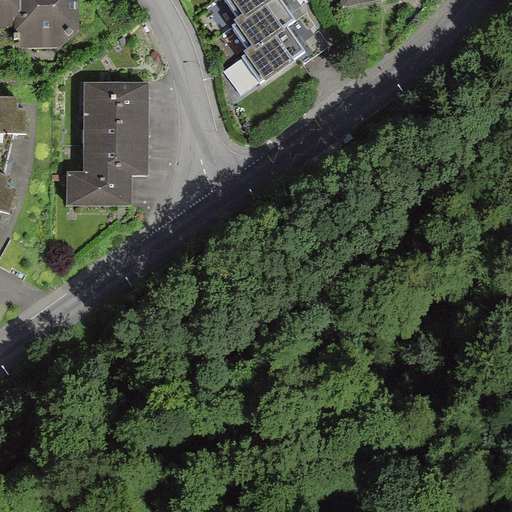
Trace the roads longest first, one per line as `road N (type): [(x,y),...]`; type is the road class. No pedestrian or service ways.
road 1 (residential): [(483,0),(354,114),(213,207)]
road 2 (residential): [(213,207),(0,359)]
road 3 (residential): [(213,207),(195,102),(158,0)]
